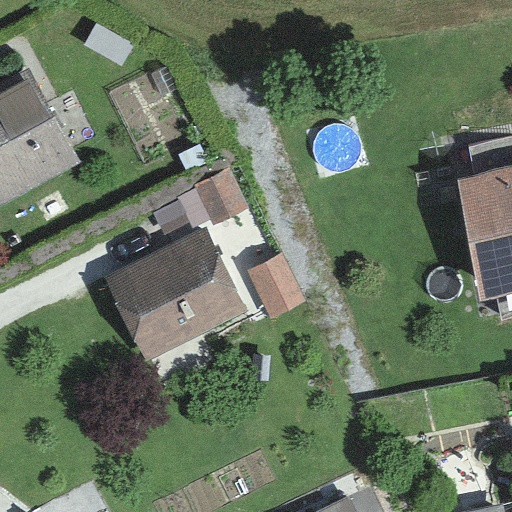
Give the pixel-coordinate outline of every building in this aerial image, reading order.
[(0,83),(0,205),(82,158),(28,67),(0,83)] [(511,160),(463,169),(484,293),(511,288),(511,160)] [(197,187),(217,220),(243,204),(223,171),(197,187)] [(241,310),(199,232),(107,281),(148,359),(241,310)] [(299,301),(278,257),(245,273),(267,317),(299,301)] [(316,511),(348,511),(342,500),(316,511)]
